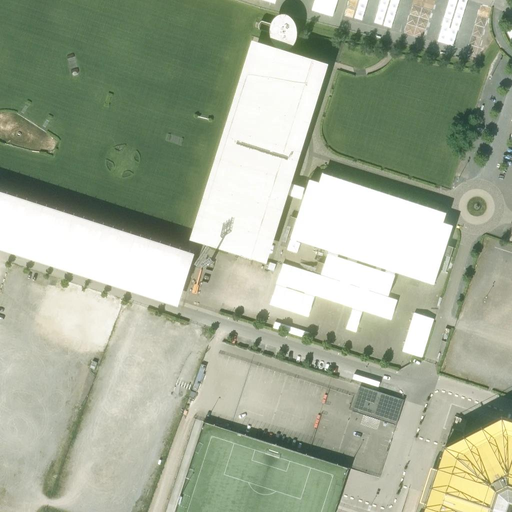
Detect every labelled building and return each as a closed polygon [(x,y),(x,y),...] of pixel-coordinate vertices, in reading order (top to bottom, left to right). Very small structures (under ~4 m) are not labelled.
[(478,13),(481,4),(472,1),(469,10),(478,13)] [(277,48),(277,49),(290,53),(290,52),(294,48),(296,44),(297,41),(298,35),(298,32),(297,25),(296,23),(293,18),(288,16),(283,15),(279,16),(275,19),(275,20),(272,23),(271,28),(270,34),(271,37),(272,41),(277,48)] [(290,53),(277,49),(255,42),(254,42),(192,240),(194,241),(198,242),(267,264),(330,65),(290,53)] [(191,252),(0,192),(0,249),(178,306),(180,301),(184,289),(195,254),(191,252)] [(402,407),(404,401),(392,397),(360,386),(357,393),(351,412),(396,426),(402,407)] [(511,511),(511,421),(502,418),(475,432),(446,447),(445,446),(438,470),(431,468),(420,502),(427,505),(423,511),(511,511)] [(349,469),(195,419),(164,511),(335,511),(338,502),(341,495),(344,483),(349,469)] [(415,426),(415,436),(424,436),(424,426),(415,426)]
